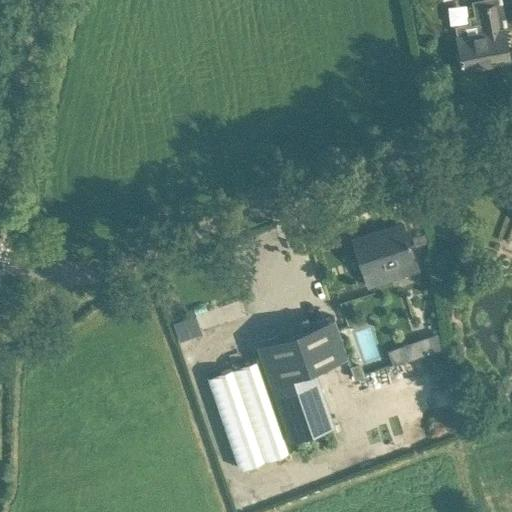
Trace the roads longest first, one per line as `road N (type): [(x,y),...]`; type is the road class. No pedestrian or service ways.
road 1 (tertiary): [(0,260),(103,270),(359,168),(511,131)]
road 2 (tertiary): [(34,0),(0,132)]
